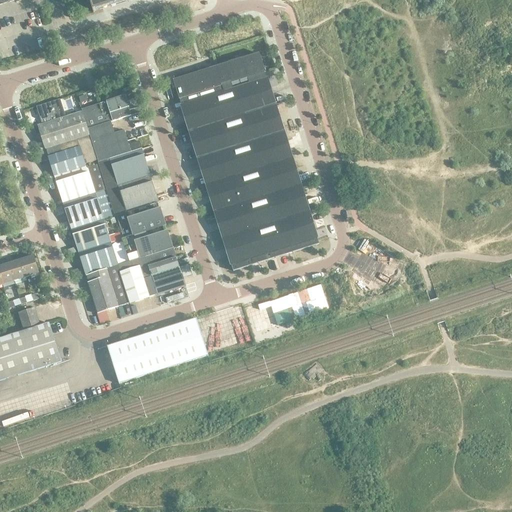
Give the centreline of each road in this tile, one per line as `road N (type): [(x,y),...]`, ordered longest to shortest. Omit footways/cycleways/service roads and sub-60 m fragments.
road 1 (unknown): [(448,344),(293,395),(216,436),(43,491),(8,511)]
road 2 (residential): [(215,298),(326,264),(344,250),(267,4)]
road 3 (residential): [(215,298),(137,56)]
road 4 (residential): [(68,303),(78,328),(101,336),(215,298)]
road 5 (residential): [(46,235),(0,93)]
